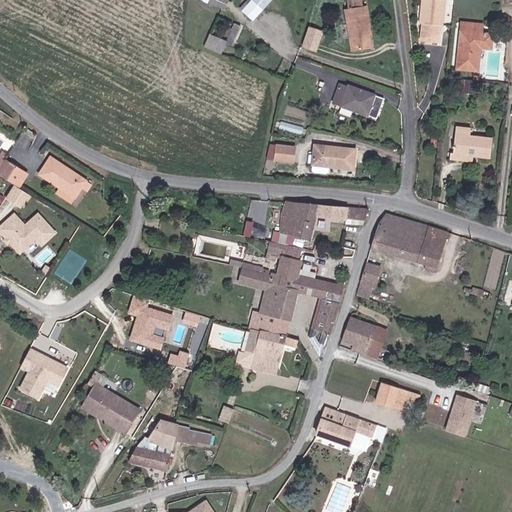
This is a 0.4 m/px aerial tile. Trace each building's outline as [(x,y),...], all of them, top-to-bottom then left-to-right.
[(200,0),(224,10),(228,0),(200,0)] [(246,0),(241,6),(254,19),(273,0),(246,0)] [(362,0),(353,0),(346,1),(347,9),(345,10),(351,51),(371,48),(368,30),(370,30),(366,6),(364,7),(362,0)] [(444,0),(422,0),(421,25),(422,25),(421,42),(438,44),(439,26),(442,27),(444,0)] [(462,22),(461,31),(481,33),(482,25),(462,22)] [(308,28),(301,47),(314,51),(320,32),(308,28)] [(481,33),(461,31),(457,69),(477,71),(480,48),(490,49),(492,34),(481,33)] [(203,47),(220,55),(226,42),(209,34),(203,47)] [(347,87),(339,84),(333,103),(341,106),(340,107),(377,119),(384,98),(348,86),(347,87)] [(456,127),(453,154),(473,157),(491,159),(493,139),(470,136),(471,129),(456,127)] [(274,160),(293,162),(295,147),(276,145),(274,160)] [(313,165),(353,170),(355,150),(315,145),(313,165)] [(39,175),(60,188),(74,198),(75,199),(87,181),(51,157),(39,175)] [(0,175),(15,186),(19,188),(27,174),(4,159),(0,165),(0,175)] [(19,188),(15,186),(7,198),(21,206),(28,194),(19,188)] [(71,203),(74,198),(60,188),(56,193),(71,203)] [(347,218),(348,206),(286,201),(282,228),(275,227),(274,238),(281,239),(281,233),(288,236),(310,241),(317,215),(347,218)] [(348,206),(347,218),(366,220),(368,208),(348,206)] [(437,268),(448,232),(385,213),(378,223),(370,249),(426,265),(437,268)] [(26,225),(16,214),(0,227),(0,229),(21,252),(37,238),(42,244),(55,233),(39,214),(26,225)] [(248,219),(246,233),(252,234),(254,220),(248,219)] [(285,258),(298,261),(301,248),(288,245),(285,258)] [(71,282),(88,258),(71,246),(54,270),(71,282)] [(271,274),(270,276),(269,282),(298,290),(297,294),(306,295),(307,287),(315,289),(313,297),(322,299),(324,300),(328,283),(297,276),(301,262),(298,261),(285,258),(282,257),(277,276),(271,274)] [(229,266),(242,269),(244,262),(230,259),(229,266)] [(244,262),(242,269),(261,273),(262,267),(244,262)] [(356,296),(369,299),(373,287),(374,288),(381,267),(366,263),(356,296)] [(436,273),(437,268),(426,265),(424,270),(436,273)] [(269,282),(270,276),(261,273),(242,269),(239,283),(265,290),(260,313),(291,321),(297,294),(298,290),(269,282)] [(324,300),(322,299),(314,329),(331,335),(341,305),(346,286),(328,283),(324,300)] [(472,287),(472,290),(464,287),(463,291),(488,300),(490,293),(472,287)] [(139,314),(131,339),(165,349),(176,313),(150,306),(153,297),(136,292),(130,312),(139,314)] [(261,330),(264,319),(251,316),(248,327),(261,330)] [(260,331),(287,337),(290,324),(264,318),(264,319),(261,330),(260,331)] [(366,349),(375,327),(351,318),(342,341),(354,345),(366,349)] [(387,331),(375,327),(366,349),(354,345),(352,350),(376,359),(387,331)] [(297,348),(299,340),(287,337),(260,331),(255,352),(245,349),(241,364),(250,367),(250,369),(277,376),(285,345),(297,348)] [(341,348),(337,359),(345,362),(350,364),(354,353),(341,348)] [(68,369),(30,349),(21,367),(30,371),(21,389),(38,398),(48,380),(59,386),(68,369)] [(187,367),(192,352),(182,349),(180,354),(172,351),(169,362),(187,367)] [(345,362),(337,359),(335,364),(343,367),(345,362)] [(96,385),(100,378),(94,374),(87,385),(94,389),(95,388),(96,385)] [(388,407),(394,388),(377,383),(371,402),(388,407)] [(130,404),(103,389),(101,392),(95,388),(94,389),(85,405),(94,410),(98,409),(100,408),(103,410),(99,418),(126,433),(137,414),(127,408),(130,404)] [(394,388),(388,407),(398,410),(402,399),(404,391),(394,388)] [(415,394),(404,391),(402,399),(413,402),(415,394)] [(469,435),(480,398),(458,392),(446,429),(469,435)] [(139,409),(130,404),(127,408),(137,414),(139,409)] [(83,409),(99,418),(103,410),(100,408),(98,409),(94,410),(85,405),(83,409)] [(230,422),(235,408),(224,405),(219,418),(230,422)] [(354,430),(358,420),(325,409),(316,434),(349,446),(354,430)] [(374,426),(358,420),(354,430),(371,435),(374,426)] [(197,445),(197,442),(200,433),(189,430),(190,427),(161,421),(150,438),(145,437),(139,443),(129,462),(167,471),(174,439),(197,445)] [(212,436),(200,433),(197,442),(210,446),(212,436)]
